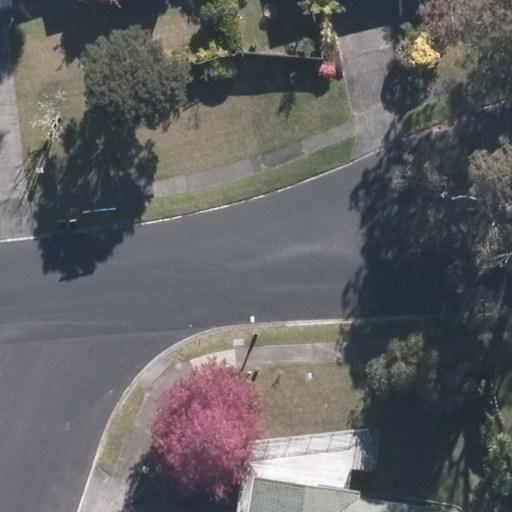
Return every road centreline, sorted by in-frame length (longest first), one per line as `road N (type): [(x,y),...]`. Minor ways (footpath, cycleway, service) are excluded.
road 1 (residential): [(33,312),(511,223)]
road 2 (residential): [(25,511),(38,464),(33,312)]
